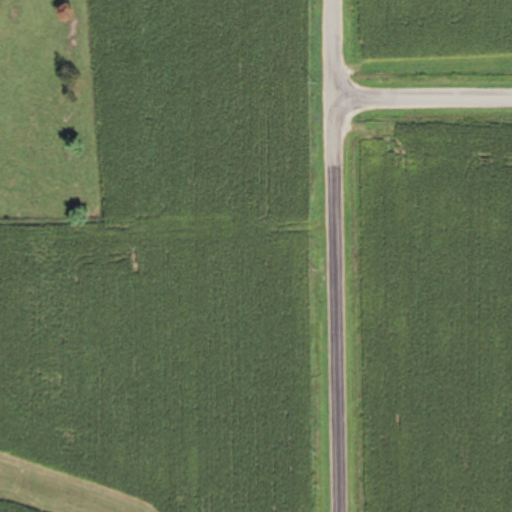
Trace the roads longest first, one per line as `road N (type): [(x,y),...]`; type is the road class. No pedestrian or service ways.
road 1 (residential): [(336,511),(332,101)]
road 2 (secondary): [(511,100),(332,101)]
